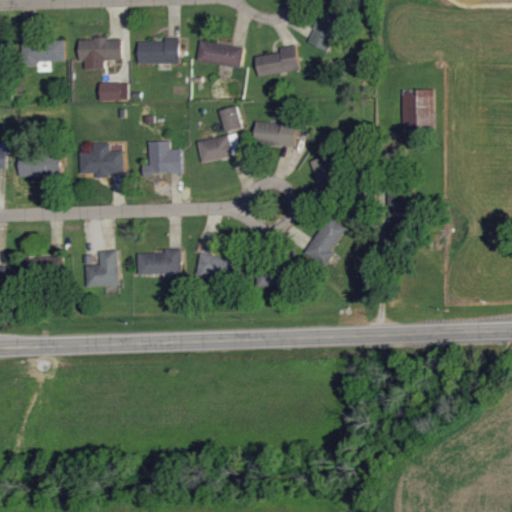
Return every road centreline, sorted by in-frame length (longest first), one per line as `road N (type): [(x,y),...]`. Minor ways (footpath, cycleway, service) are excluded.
road 1 (tertiary): [(0,345),(511,331)]
road 2 (residential): [(0,213),(224,204),(277,227),(288,221),(293,193),(284,180),(268,177),(224,204)]
road 3 (residential): [(34,0),(279,14),(293,0)]
